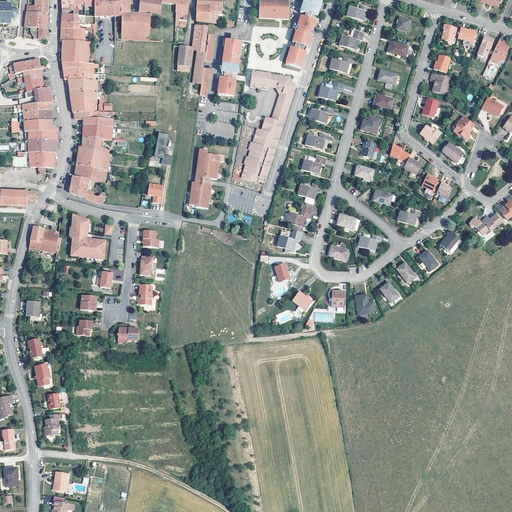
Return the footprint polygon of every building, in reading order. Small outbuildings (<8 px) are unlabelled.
[(34,0),(34,7),(33,13),(48,14),(47,0),(34,0)] [(61,0),(62,10),(70,9),(70,5),(74,4),(73,0),(61,0)] [(129,0),(95,0),(95,6),(95,18),(112,17),(115,17),(122,17),(122,21),(117,21),(117,24),(121,24),(121,40),(149,42),(149,39),(146,39),(146,36),(149,36),(151,13),(161,14),(162,4),(162,1),(154,0),(139,0),(138,15),(130,14),(129,0)] [(176,6),(176,14),(179,14),(184,14),(184,21),(187,21),(188,8),(189,1),(184,0),(154,0),(162,1),(162,4),(176,6)] [(197,0),(197,5),(210,6),(209,23),(217,24),(218,13),(222,13),(222,0),(197,0)] [(284,0),(259,0),(259,6),(259,8),(259,10),(259,19),(288,20),(289,0),(284,0)] [(312,14),(316,0),(315,0),(314,1),(311,1),(305,1),(301,13),(307,13),(309,13),(312,14)] [(316,0),(312,14),(318,16),(323,0),(316,0)] [(0,24),(3,25),(4,25),(8,25),(8,26),(18,26),(19,18),(19,17),(19,13),(19,12),(18,12),(16,9),(16,8),(15,8),(15,9),(12,9),(12,4),(11,4),(10,3),(10,4),(4,4),(5,3),(4,3),(4,4),(0,4),(0,24)] [(74,5),(74,4),(70,5),(70,9),(62,10),(62,13),(62,16),(74,16),(74,9),(74,5)] [(210,6),(197,5),(196,22),(209,23),(210,6)] [(360,10),(349,7),(346,17),(357,20),(356,22),(359,23),(359,21),(364,22),(367,12),(369,13),(371,9),(361,6),(360,10)] [(34,37),(34,40),(45,39),(47,29),(48,14),(33,13),(27,12),(25,27),(30,28),(31,30),(32,33),(34,33),(34,37)] [(62,23),(77,24),(78,16),(74,16),(62,16),(62,20),(62,23)] [(302,45),(311,19),(305,17),(304,17),(300,19),(298,26),(299,27),(298,31),(296,31),(293,42),(294,43),(302,45)] [(406,33),(410,21),(400,18),(396,30),(406,33)] [(311,19),(302,45),(307,47),(308,47),(317,21),(311,19)] [(444,29),(445,30),(446,30),(445,33),(444,33),(442,39),(445,40),(452,42),(453,37),(455,36),(457,28),(445,25),(444,29)] [(197,51),(205,52),(208,28),(199,27),(196,51),(197,51)] [(461,28),(458,39),(464,40),(473,43),(476,34),(470,32),(470,31),(461,28)] [(63,42),(85,43),(85,29),(79,29),(61,29),(61,36),(61,42),(63,42)] [(364,34),(355,31),(353,39),(342,36),(339,46),(356,51),(359,41),(362,42),(364,34)] [(215,35),(208,34),(206,52),(205,61),(212,62),(215,35)] [(494,40),(484,36),(477,56),(487,59),(490,50),(491,50),(494,40)] [(508,43),(499,39),(490,60),(498,63),(504,62),(506,58),(504,57),(504,56),(506,55),(509,48),(506,47),(508,43)] [(236,75),(238,75),(241,49),(242,44),(241,44),(241,43),(241,42),(237,42),(232,41),(231,41),(229,40),(227,42),(224,62),(222,73),(224,73),(236,75)] [(90,43),(85,43),(63,42),(62,63),(88,65),(90,43)] [(405,58),(408,47),(391,42),(389,53),(405,58)] [(177,71),(180,47),(173,47),(172,71),(177,71)] [(192,49),(180,47),(177,71),(183,72),(183,67),(190,67),(192,49)] [(292,47),(291,47),(287,61),(290,62),(289,65),(296,67),(301,50),(292,47)] [(305,52),(301,50),(296,67),(301,68),(307,52),(305,52)] [(205,52),(197,51),(193,83),(202,84),(204,68),(205,61),(206,52),(205,52)] [(439,56),(438,62),(435,70),(446,73),(450,59),(439,56)] [(354,61),(344,58),(343,62),(332,59),(329,70),(346,74),(349,64),(352,65),(354,61)] [(14,74),(23,73),(40,70),(40,66),(39,61),(36,61),(24,63),(14,65),(9,68),(10,75),(9,77),(8,78),(9,80),(15,77),(14,74)] [(85,74),(93,75),(93,69),(97,68),(97,65),(88,65),(62,63),(63,67),(63,69),(85,70),(85,74)] [(211,69),(204,68),(202,84),(201,89),(200,95),(208,96),(211,69)] [(65,81),(93,82),(93,75),(85,74),(85,70),(63,69),(64,76),(65,81)] [(394,86),(397,75),(380,70),(378,81),(394,86)] [(272,118),(285,122),(297,84),(290,77),(258,71),(255,72),(253,74),(251,85),(269,88),(270,85),(278,87),(280,86),(284,86),(285,90),(282,92),(280,93),(272,118)] [(449,78),(433,73),(431,81),(435,82),(433,90),(438,92),(438,93),(446,95),(448,85),(449,82),(448,80),(449,78)] [(26,90),(27,93),(34,92),(47,89),(47,87),(44,87),(43,81),(41,74),(24,77),(18,78),(19,82),(25,81),(26,90)] [(223,93),(223,96),(232,97),(232,94),(235,95),(237,80),(235,80),(223,78),(222,78),(220,93),(223,93)] [(73,114),(75,114),(96,113),(98,82),(93,82),(65,81),(65,83),(66,84),(69,84),(72,105),(73,114)] [(342,89),(322,84),(318,98),(335,102),(338,92),(341,93),(342,89)] [(19,99),(20,106),(51,104),(52,104),(51,97),(50,89),(47,89),(34,92),(35,97),(19,99)] [(377,95),(374,106),(391,110),(394,100),(377,95)] [(495,102),(488,98),(482,109),(489,113),(490,111),(493,113),(494,115),(497,117),(499,116),(504,107),(495,102)] [(427,99),(425,106),(424,109),(422,114),(434,117),(435,111),(436,111),(439,102),(427,99)] [(51,108),(51,104),(20,106),(17,107),(18,110),(23,110),(23,114),(38,113),(51,111),(51,108)] [(333,112),(324,109),(323,113),(312,110),(309,120),(326,125),(329,114),(332,115),(333,112)] [(52,116),(51,111),(38,113),(23,114),(24,123),(52,122),(52,116)] [(262,129),(280,135),(285,122),(272,118),(266,116),(262,129)] [(376,135),(380,120),(370,117),(368,122),(366,124),(365,122),(363,121),(362,126),(363,127),(362,131),(366,132),(376,135)] [(468,136),(470,134),(471,132),(471,130),(475,126),(464,117),(461,120),(462,122),(457,127),(455,131),(461,136),(467,141),(469,139),(469,138),(468,136)] [(507,131),(511,123),(511,118),(511,117),(503,128),(507,131)] [(84,126),(112,129),(112,123),(112,121),(99,120),(84,120),(84,123),(84,126)] [(25,142),(57,141),(57,136),(55,136),(55,127),(52,127),(52,122),(24,123),(25,142)] [(111,141),(112,129),(84,126),(83,135),(83,139),(102,140),(111,141)] [(420,134),(426,139),(427,138),(429,140),(428,141),(433,145),(442,134),(438,131),(437,132),(433,129),(431,130),(427,127),(420,134)] [(250,149),(251,150),(249,157),(248,156),(245,164),(247,164),(243,177),(256,182),(256,181),(257,182),(258,181),(259,180),(265,182),(280,135),(262,129),(258,128),(254,142),(253,142),(250,149)] [(169,136),(159,134),(154,157),(163,158),(162,164),(167,165),(169,158),(164,157),(165,155),(169,136)] [(329,138),(320,135),(319,139),(308,136),(305,146),(322,151),(325,140),(328,141),(329,138)] [(82,149),(94,152),(95,148),(101,149),(102,140),(83,139),(83,141),(83,145),(82,149)] [(56,149),(57,141),(25,142),(25,150),(25,153),(30,153),(55,153),(56,153),(56,149)] [(372,159),(376,145),(366,142),(362,156),(372,159)] [(442,152),(449,158),(450,156),(457,162),(464,154),(457,148),(456,149),(449,143),(442,152)] [(409,158),(411,154),(402,150),(402,149),(393,144),(390,155),(407,163),(409,158)] [(77,165),(107,173),(111,155),(108,155),(94,152),(82,149),(80,147),(78,156),(77,165)] [(209,152),(201,151),(196,184),(193,184),(190,206),(197,207),(197,209),(209,210),(212,187),(210,187),(211,181),(218,182),(221,158),(208,156),(209,152)] [(38,168),(45,168),(54,169),(54,163),(55,153),(30,153),(30,168),(38,168)] [(171,166),(173,157),(165,155),(164,157),(169,158),(167,165),(171,166)] [(315,163),(307,161),(308,158),(305,157),(301,171),(318,175),(321,165),(324,166),(326,160),(317,157),(316,160),(315,163)] [(407,163),(404,168),(417,174),(422,164),(409,158),(407,163)] [(105,181),(107,173),(77,165),(76,173),(75,177),(97,182),(104,184),(105,181)] [(374,171),(358,166),(355,177),(371,181),(374,171)] [(431,178),(432,176),(427,174),(422,186),(427,188),(433,191),(438,181),(431,178)] [(95,187),(97,182),(75,177),(73,177),(72,184),(70,193),(97,203),(103,205),(105,198),(101,195),(99,198),(93,196),(86,194),(87,191),(88,185),(95,187)] [(446,184),(442,182),(436,193),(447,198),(452,188),(448,187),(445,185),(446,184)] [(148,196),(154,196),(153,203),(161,204),(163,187),(149,185),(148,196)] [(322,187),(312,185),(311,188),(300,185),(298,196),(315,200),(318,190),(320,191),(322,187)] [(1,191),(0,205),(27,206),(27,201),(28,192),(1,191)] [(395,202),(396,197),(376,191),(373,201),(389,206),(391,202),(395,202)] [(28,192),(27,201),(36,201),(36,192),(28,192)] [(511,198),(507,202),(508,203),(505,205),(505,204),(499,209),(502,213),(502,215),(506,220),(510,216),(511,215),(511,213),(511,198)] [(312,209),(303,206),(301,216),(290,213),(287,224),(294,226),(293,231),(302,233),(303,228),(304,228),(307,218),(310,219),(312,209)] [(420,217),(421,213),(412,210),(411,214),(400,211),(397,222),(414,226),(417,216),(420,217)] [(356,220),(340,215),(337,226),(353,230),(356,220)] [(471,226),(473,227),(474,228),(475,227),(480,235),(485,232),(487,230),(488,231),(490,230),(490,231),(501,224),(495,215),(489,219),(488,218),(486,220),(485,218),(481,221),(479,218),(478,219),(475,218),(473,218),(471,219),(469,220),(468,222),(468,223),(469,225),(471,226)] [(88,236),(90,222),(73,217),(72,229),(74,229),(73,239),(71,257),(82,258),(89,259),(107,260),(107,252),(106,252),(107,242),(88,240),(86,240),(86,236),(88,236)] [(57,254),(59,233),(41,229),(34,228),(29,248),(57,254)] [(302,233),(293,231),(292,235),(281,232),(280,237),(277,246),(277,247),(286,249),(289,250),(294,251),(297,241),(300,242),(302,233)] [(155,233),(143,232),(142,244),(143,244),(142,248),(158,249),(158,241),(155,241),(155,233)] [(459,239),(451,232),(447,236),(448,237),(446,240),(445,239),(440,245),(448,252),(459,239)] [(382,239),(373,236),(372,240),(361,237),(358,247),(375,252),(378,242),(381,242),(382,239)] [(340,248),(337,247),(332,246),(329,256),(345,261),(348,251),(345,250),(346,247),(343,244),(341,246),(340,247),(340,248)] [(438,265),(428,251),(419,258),(430,272),(438,265)] [(153,259),(142,258),(141,262),(140,277),(150,277),(151,263),(153,264),(153,259)] [(416,277),(405,263),(397,270),(407,284),(416,277)] [(279,282),(290,279),(285,265),(274,268),(279,282)] [(114,275),(103,274),(103,288),(113,289),(114,275)] [(399,297),(389,283),(380,290),(391,303),(399,297)] [(152,287),(140,286),(139,295),(141,295),(140,299),(138,300),(138,304),(139,306),(151,307),(152,296),(151,296),(152,287)] [(332,299),(332,302),(332,307),(344,308),(344,292),(332,291),(332,299)] [(305,311),(312,302),(299,292),(293,302),(305,311)] [(84,296),(83,302),(87,307),(91,307),(91,310),(97,311),(98,304),(96,303),(96,301),(97,297),(84,296)] [(366,296),(356,298),(359,315),(364,314),(365,318),(372,317),(370,307),(368,307),(366,296)] [(28,308),(27,317),(40,317),(40,303),(28,302),(27,308),(28,308)] [(87,307),(83,302),(82,309),(91,310),(91,307),(87,307)] [(93,330),(94,322),(81,320),(80,326),(78,326),(77,335),(90,336),(90,333),(90,332),(90,329),(91,330),(93,330)] [(138,342),(139,331),(130,331),(126,331),(126,330),(122,329),(120,331),(120,335),(118,337),(120,338),(119,341),(125,342),(129,343),(129,341),(138,342)] [(30,343),(33,352),(35,360),(45,357),(40,340),(30,343)] [(39,385),(43,384),(44,385),(49,384),(48,379),(51,378),(49,369),(48,369),(47,365),(36,367),(37,376),(38,379),(39,385)] [(58,395),(48,396),(50,410),(60,409),(59,400),(58,395)] [(11,396),(0,398),(0,411),(1,411),(3,418),(8,417),(7,415),(12,414),(13,413),(12,409),(10,408),(9,404),(13,403),(11,396)] [(57,419),(50,420),(46,420),(47,428),(48,436),(58,436),(57,430),(59,430),(59,426),(57,426),(57,419)] [(176,423),(162,425),(162,428),(163,434),(177,433),(176,423)] [(4,450),(13,449),(12,442),(12,438),(13,437),(13,429),(0,430),(0,433),(0,435),(2,435),(2,439),(3,439),(4,450)] [(4,470),(5,487),(18,486),(17,469),(4,470)] [(56,491),(70,494),(71,486),(69,485),(71,475),(59,473),(56,491)] [(12,496),(5,497),(6,505),(13,504),(12,496)] [(68,504),(56,502),(55,507),(58,507),(57,511),(69,511),(70,510),(71,505),(68,504)]
